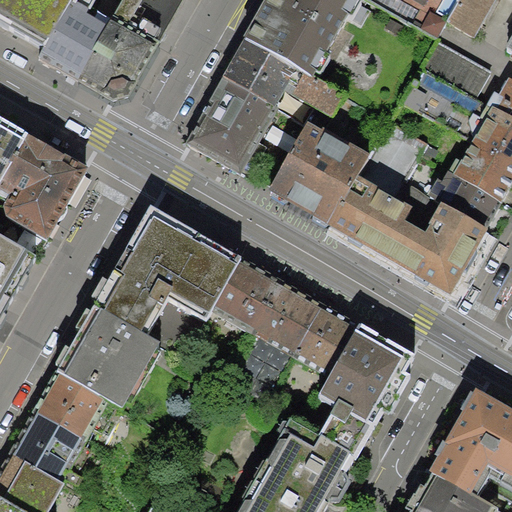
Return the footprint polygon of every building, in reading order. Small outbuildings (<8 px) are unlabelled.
[(0,0),(0,27),(45,52),(74,0),(0,0)] [(104,36),(81,23),(94,0),(74,0),(45,52),(38,64),(46,69),(76,85),(104,36)] [(124,0),(110,25),(155,50),(161,40),(183,2),(179,0),(124,0)] [(270,0),(261,15),(230,70),(197,127),(185,148),(247,183),(264,152),(255,147),(274,114),(271,112),(282,93),(297,101),(297,103),(321,116),(311,134),(318,139),(319,138),(340,100),(309,83),(356,0),(392,0),(417,14),(409,29),(435,44),(445,26),(459,0),(270,0)] [(459,0),(445,26),(471,41),(493,0),(459,0)] [(111,106),(125,102),(155,50),(110,25),(104,36),(76,85),(86,91),(111,106)] [(419,73),(473,104),(488,78),(434,47),(419,73)] [(387,127),(365,164),(319,138),(318,139),(311,134),(305,131),(270,193),(293,206),(330,227),(388,260),(448,295),(482,236),(487,226),(498,207),(504,196),(511,182),(511,86),(508,84),(497,102),(493,100),(486,111),(485,112),(473,105),(473,104),(419,73),(400,106),(472,147),(459,169),(454,166),(448,178),(440,190),(445,193),(436,209),(402,187),(424,148),(387,127)] [(0,183),(24,142),(0,128),(0,183)] [(64,216),(64,209),(83,176),(74,170),(50,157),(24,142),(0,183),(0,195),(10,201),(3,214),(6,222),(44,244),(55,225),(58,224),(60,223),(64,216)] [(209,314),(238,264),(148,213),(105,288),(91,313),(143,343),(165,304),(203,325),(209,314)] [(0,329),(4,322),(1,319),(14,297),(16,294),(20,294),(26,284),(24,280),(33,263),(0,243),(0,329)] [(250,337),(279,288),(251,272),(238,264),(209,314),(250,337)] [(292,361),(320,311),(292,295),(279,288),(250,337),(292,361)] [(329,382),(357,333),(332,318),(320,311),(292,361),(329,382)] [(55,376),(105,405),(120,413),(156,350),(143,343),(91,313),(65,359),(55,376)] [(317,442),(352,462),(354,463),(371,433),(390,399),(396,403),(408,382),(402,379),(412,362),(367,336),(358,331),(357,333),(329,382),(317,403),(333,412),(317,442)] [(108,422),(99,416),(105,405),(55,376),(39,404),(32,417),(82,446),(108,461),(110,456),(84,442),(89,433),(99,438),(108,422)] [(511,463),(511,420),(475,400),(473,403),(469,401),(461,415),(465,417),(445,452),(441,450),(438,455),(435,460),(439,462),(430,478),(468,499),(476,485),(493,496),(511,463)] [(58,487),(82,446),(32,417),(15,446),(8,459),(58,487)] [(342,480),(352,462),(317,442),(287,425),(253,486),(298,511),(324,511),(325,511),(328,506),(329,507),(330,505),(337,505),(347,488),(343,483),(344,481),(342,480)] [(43,511),(58,487),(8,459),(0,472),(0,505),(11,511),(43,511)] [(511,511),(511,463),(493,496),(511,506),(511,511)] [(490,511),(468,499),(430,478),(410,511),(490,511)] [(237,511),(298,511),(253,486),(237,511)]
